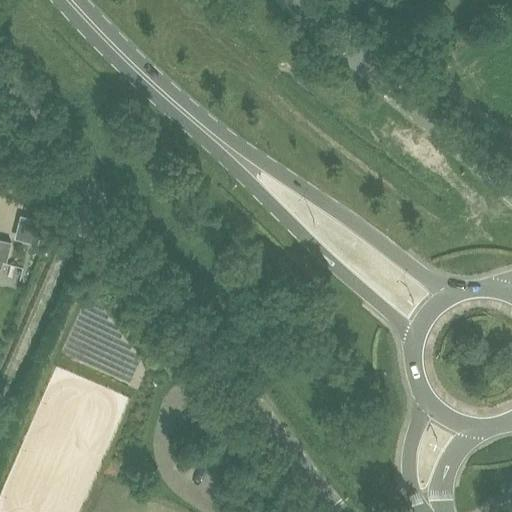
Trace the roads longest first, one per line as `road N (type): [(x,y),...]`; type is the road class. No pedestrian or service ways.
road 1 (unclassified): [(336,511),(0,67)]
road 2 (primary): [(193,120),(416,344)]
road 3 (primary): [(452,297),(193,120)]
road 4 (unclassified): [(511,194),(368,72)]
road 5 (primary): [(193,120),(69,0)]
road 6 (secondary): [(425,395),(407,467),(410,492),(425,511)]
